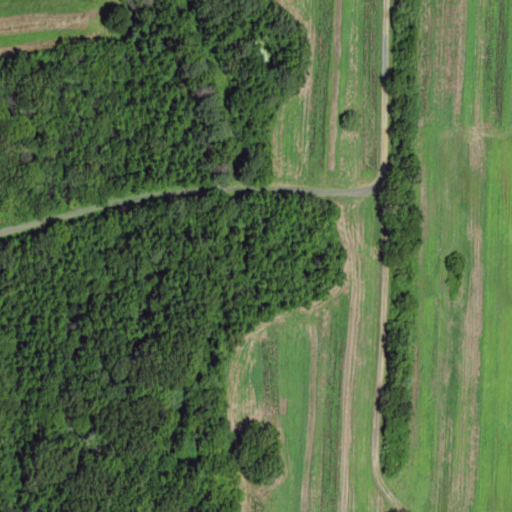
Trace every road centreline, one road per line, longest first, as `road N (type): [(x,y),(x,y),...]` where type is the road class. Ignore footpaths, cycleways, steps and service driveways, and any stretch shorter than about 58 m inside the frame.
road 1 (track): [(388,0),(375,449),(386,495),(402,511)]
road 2 (track): [(386,176),(364,190),(152,195),(0,232)]
